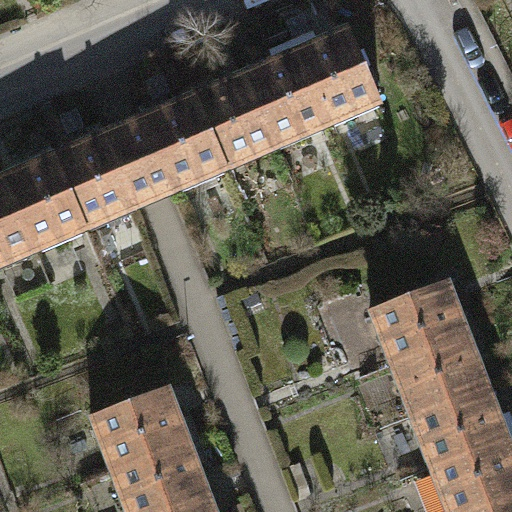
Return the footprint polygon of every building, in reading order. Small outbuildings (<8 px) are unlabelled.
[(0,261),(146,201),(374,105),(342,30),(118,123),(0,173),(0,261)] [(511,511),(511,472),(440,281),(366,309),(441,511),(511,511)] [(89,413),(108,466),(190,437),(171,384),(89,413)] [(108,466),(124,511),(147,511),(209,490),(190,437),(108,466)] [(147,511),(217,511),(209,490),(147,511)]
